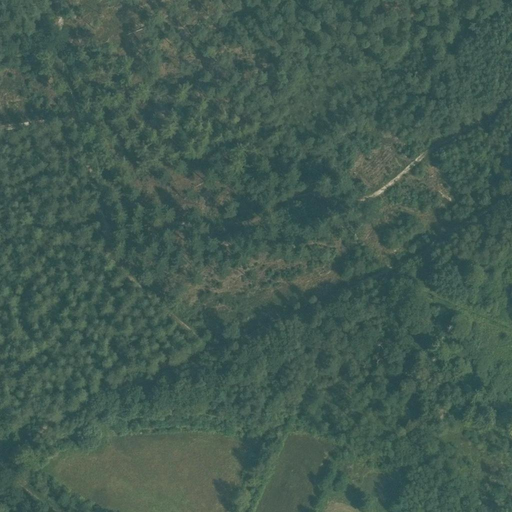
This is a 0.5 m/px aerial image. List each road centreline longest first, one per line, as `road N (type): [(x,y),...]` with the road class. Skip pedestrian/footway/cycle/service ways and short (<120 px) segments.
road 1 (track): [(511,103),(371,190),(307,196),(231,226),(99,225)]
road 2 (track): [(206,349),(394,264),(511,188)]
road 3 (track): [(206,349),(0,451)]
